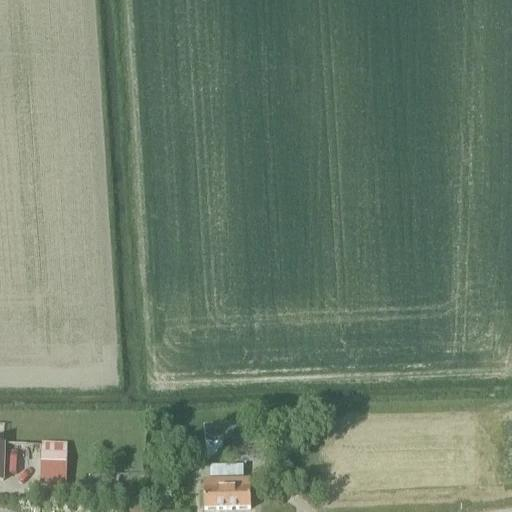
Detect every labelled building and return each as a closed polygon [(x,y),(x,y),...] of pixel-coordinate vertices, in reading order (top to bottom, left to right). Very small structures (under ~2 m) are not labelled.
[(204,445),(204,446),(229,443),(245,442),(245,440),(244,424),(202,428),(204,445)] [(170,433),(160,434),(162,445),(171,443),(180,445),(187,440),(185,431),(177,428),(170,433)] [(39,478),(39,487),(65,488),(66,454),(40,454),(39,478)] [(203,511),(250,511),(249,483),(242,483),(242,468),(210,469),(210,484),(203,484),(203,511)] [(104,502),(120,502),(120,485),(103,485),(104,502)]
